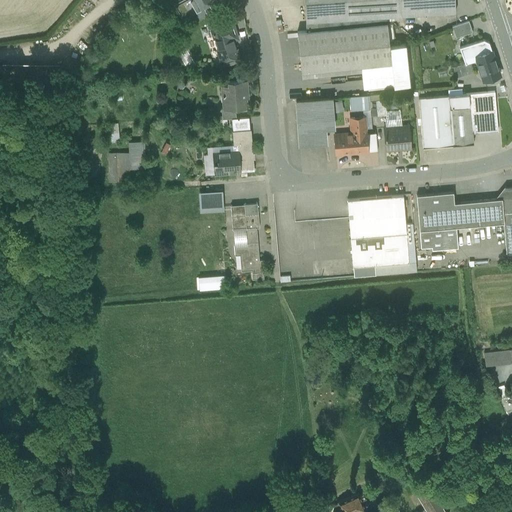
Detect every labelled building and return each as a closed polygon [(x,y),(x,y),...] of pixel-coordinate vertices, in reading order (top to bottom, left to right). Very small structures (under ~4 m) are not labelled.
[(185,0),(175,6),(177,8),(183,18),(193,12),(193,13),(196,11),(199,15),(206,12),(207,14),(213,10),(212,8),(220,4),(217,0),(185,0)] [(454,0),(304,0),(306,21),(386,16),(455,12),(454,0)] [(386,16),(306,21),(306,30),(386,22),(386,16)] [(221,33),(218,23),(211,25),(221,61),(238,56),(233,39),(238,38),(232,19),(228,20),(231,30),(221,33)] [(228,20),(218,23),(221,33),(231,30),(228,20)] [(468,20),(452,26),(456,37),(472,31),(468,20)] [(306,30),(297,31),(301,71),(391,62),(387,22),(386,22),(306,30)] [(483,39),(460,47),(466,62),(477,59),(476,55),(491,50),(489,42),(483,39)] [(406,44),(389,45),(394,86),(410,84),(406,44)] [(499,75),(491,50),(476,55),(477,59),(484,80),(499,75)] [(470,61),(454,67),(457,77),(474,72),(470,61)] [(2,65),(2,83),(58,83),(58,65),(2,65)] [(247,81),(229,82),(229,86),(222,87),(223,97),(227,97),(228,109),(237,109),(248,108),(246,93),(248,92),(247,81)] [(494,91),(468,93),(472,133),(498,131),(494,91)] [(468,93),(448,95),(452,144),(473,142),(472,133),(468,93)] [(448,95),(418,97),(422,147),(452,145),(452,144),(448,95)] [(351,111),(370,109),(369,101),(369,96),(350,98),(351,111)] [(300,139),(326,137),(325,127),(334,126),(333,113),(332,103),(332,98),(297,100),(300,139)] [(370,109),(371,116),(378,115),(376,100),(369,101),(370,109)] [(332,103),(333,113),(343,112),(342,102),(332,103)] [(237,109),(228,109),(222,109),(223,119),(232,119),(237,118),(237,109)] [(237,118),(232,119),(233,131),(250,130),(249,117),(237,118)] [(364,117),(353,118),(355,136),(335,137),(336,154),(367,151),(366,134),(364,117)] [(117,124),(111,124),(112,142),(119,142),(117,124)] [(409,126),(384,128),(386,149),(411,147),(409,126)] [(233,131),(232,131),(234,146),(238,145),(238,151),(239,151),(240,172),(254,171),(251,130),(250,130),(233,131)] [(376,133),(366,134),(367,151),(377,150),(376,133)] [(144,142),(130,142),(131,168),(145,167),(144,142)] [(238,151),(213,153),(215,175),(240,173),(240,172),(239,151),(238,151)] [(127,153),(110,153),(110,182),(128,181),(127,153)] [(511,185),(505,186),(496,199),(502,198),(504,222),(504,223),(506,254),(511,253),(511,185)] [(222,191),(199,193),(200,212),(223,210),(222,191)] [(453,191),(417,195),(421,246),(432,245),(432,248),(458,246),(456,227),(504,223),(504,222),(502,198),(496,199),(454,202),(453,191)] [(348,199),(353,267),(409,262),(406,224),(403,195),(348,199)] [(257,203),(231,205),(233,230),(243,229),(245,229),(256,228),(259,228),(257,203)] [(409,262),(353,267),(354,276),(417,271),(413,223),(406,224),(409,262)] [(256,228),(245,229),(243,229),(244,242),(234,243),(235,255),(240,255),(241,271),(252,270),(252,273),(263,272),(262,260),(259,260),(256,228)] [(224,275),(199,277),(199,289),(225,287),(224,275)] [(223,288),(200,290),(201,297),(223,295),(223,288)] [(510,350),(484,353),(486,366),(511,363),(510,350)] [(511,384),(499,389),(502,397),(511,393),(511,384)] [(511,394),(501,398),(507,413),(511,410),(511,394)] [(444,505),(431,483),(415,493),(427,511),(432,511),(441,507),(444,505)] [(358,493),(338,502),(339,503),(334,505),(336,511),(358,511),(359,511),(365,508),(361,500),(366,498),(363,492),(359,494),(358,493)]
